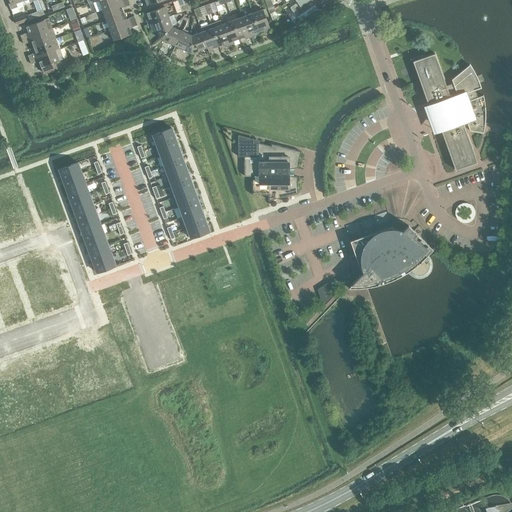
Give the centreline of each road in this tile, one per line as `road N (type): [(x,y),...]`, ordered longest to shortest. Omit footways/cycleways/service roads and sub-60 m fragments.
road 1 (secondary): [(308,511),(495,403)]
road 2 (residential): [(416,170),(245,231)]
road 3 (residential): [(416,170),(361,2)]
road 4 (residential): [(0,348),(89,314),(79,286)]
road 5 (residential): [(114,146),(156,262)]
